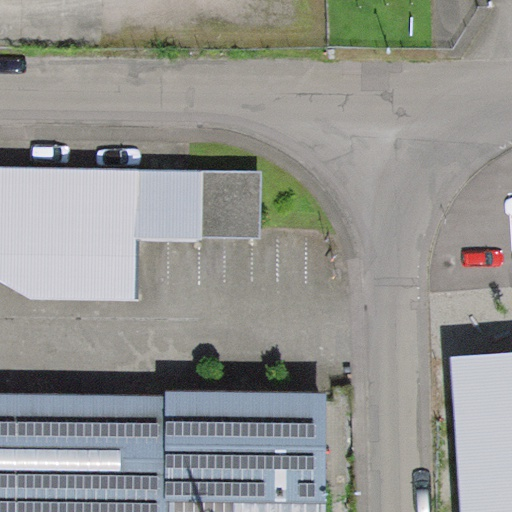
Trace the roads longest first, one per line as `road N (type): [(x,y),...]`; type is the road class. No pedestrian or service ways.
road 1 (residential): [(403,511),(382,94)]
road 2 (residential): [(0,87),(382,94)]
road 3 (residential): [(382,94),(511,93)]
